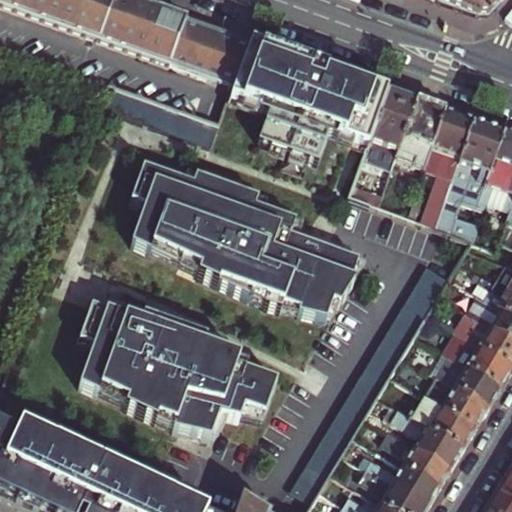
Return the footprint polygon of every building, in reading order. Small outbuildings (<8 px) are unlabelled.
[(122,0),(0,0),(0,11),(232,92),(250,45),(148,9),(122,0)] [(498,0),(438,0),(461,8),(473,13),(483,16),(498,0)] [(392,97),(250,45),(232,92),(229,100),(230,101),(227,108),(259,119),(261,112),(274,117),(263,148),(276,153),(273,160),(288,165),(290,158),(295,160),(292,167),(307,173),(309,166),(322,170),(333,139),(340,141),(339,146),(370,157),(392,97)] [(214,150),(220,127),(113,90),(104,112),(214,150)] [(392,97),(370,157),(369,162),(395,171),(398,166),(420,107),(409,103),(392,97)] [(398,166),(424,176),(447,117),(436,113),(420,107),(398,166)] [(466,124),(447,117),(424,176),(437,180),(421,226),(438,232),(477,128),(466,124)] [(458,207),(478,215),(482,206),(508,139),(494,134),(477,128),(438,232),(467,243),(473,229),(453,221),(458,207)] [(482,206),(511,217),(511,216),(511,140),(508,139),(482,206)] [(299,218),(186,178),(184,186),(143,172),(128,212),(142,217),(130,251),(262,315),(327,329),(364,269),(329,256),(335,240),(296,227),(299,218)] [(384,201),(358,191),(354,201),(381,211),(384,201)] [(511,271),(499,288),(511,296),(511,271)] [(314,511),(323,498),(450,289),(424,273),(288,496),(313,511),(314,511)] [(480,289),(475,297),(480,300),(511,319),(511,296),(499,288),(495,295),(494,297),(480,289)] [(511,319),(480,300),(470,318),(511,343),(511,319)] [(214,345),(135,317),(132,325),(91,310),(76,352),(91,357),(78,393),(171,435),(213,446),(226,422),(261,431),(277,386),(244,375),(248,366),(211,353),(214,345)] [(511,343),(470,318),(468,317),(456,336),(459,337),(511,370),(511,343)] [(510,381),(511,377),(511,370),(459,337),(446,358),(503,393),(510,381)] [(446,358),(434,378),(457,391),(491,412),(499,399),(503,393),(446,358)] [(451,401),(435,391),(428,402),(479,433),(487,419),(491,412),(457,391),(451,401)] [(479,433),(428,402),(414,423),(466,454),(472,444),(479,433)] [(206,511),(196,507),(199,500),(196,498),(112,460),(109,466),(92,459),(95,452),(62,436),(59,443),(0,415),(0,499),(27,511),(206,511)] [(394,426),(423,444),(417,454),(453,476),(461,462),(466,454),(414,423),(401,415),(394,426)] [(386,446),(412,462),(405,472),(441,494),(446,486),(453,476),(417,454),(391,438),(386,446)] [(401,480),(375,463),(368,474),(431,511),(436,504),(441,494),(405,472),(401,480)] [(363,483),(389,499),(383,509),(387,511),(430,511),(431,511),(368,474),(363,483)] [(511,475),(510,474),(505,482),(497,495),(511,504),(511,475)] [(511,511),(511,504),(497,495),(491,505),(486,511),(511,511)] [(314,511),(346,511),(323,498),(314,511)] [(380,511),(367,511),(352,502),(346,511),(387,511),(383,509),(380,511)]
